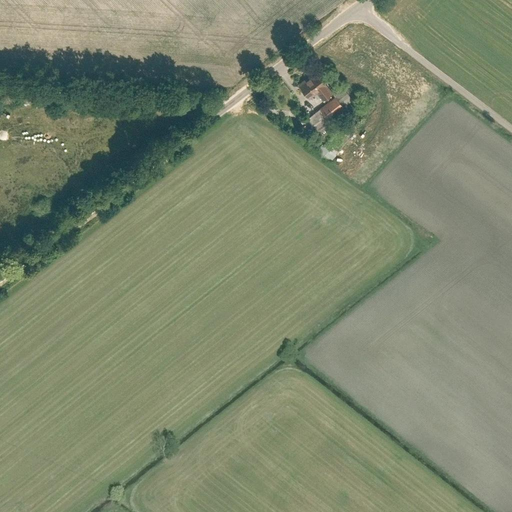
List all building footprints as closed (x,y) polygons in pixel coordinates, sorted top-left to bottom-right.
[(295,84),(306,98),(313,92),(320,100),(327,94),(321,86),(324,84),(313,70),(295,84)] [(351,98),(340,86),(331,93),(342,106),(351,98)] [(318,109),(326,119),(341,108),(333,98),(318,109)] [(315,110),(306,119),(319,133),(328,125),(315,110)] [(334,154),(327,145),(335,139),(332,135),(316,147),(321,153),(318,156),(323,162),(334,154)]
